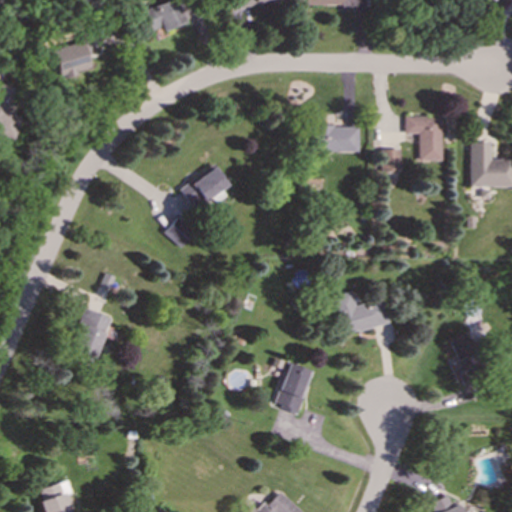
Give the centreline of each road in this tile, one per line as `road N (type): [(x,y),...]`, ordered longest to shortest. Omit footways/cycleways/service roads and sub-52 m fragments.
road 1 (residential): [(493,67),(269,66),(211,78),(159,101),(115,139),(82,183),(0,363)]
road 2 (residential): [(163,99),(102,12),(64,12),(0,36)]
